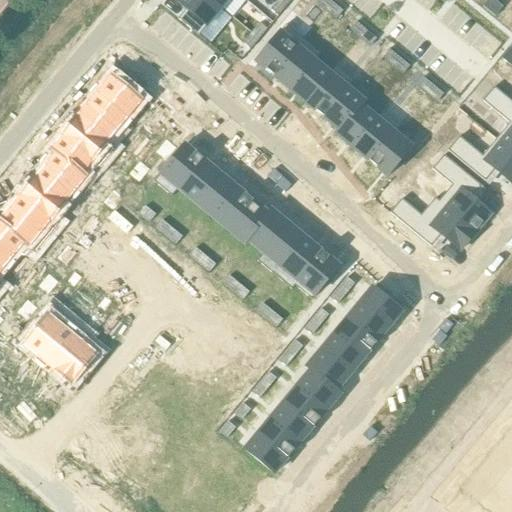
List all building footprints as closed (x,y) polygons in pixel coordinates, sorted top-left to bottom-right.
[(179,0),(177,3),(186,11),(178,20),(198,37),(221,9),(209,0),(179,0)] [(209,0),(221,9),(228,0),(209,0)] [(319,0),(316,4),(326,12),(333,4),(327,0),(319,0)] [(485,0),(481,5),(490,13),(499,0),(485,0)] [(507,0),(500,0),(490,13),(498,19),(511,3),(507,0)] [(279,1),(270,11),(278,17),(287,7),(279,1)] [(326,12),(336,20),(343,12),(333,4),(326,12)] [(350,31),(360,39),(366,31),(356,23),(350,31)] [(251,34),(259,41),(267,31),(259,24),(251,34)] [(286,26),(255,63),(272,77),(303,40),(286,26)] [(366,31),(360,39),(370,48),(376,40),(366,31)] [(250,50),(259,41),(251,34),(242,44),(250,50)] [(303,40),(272,77),(289,91),(314,61),(314,62),(320,55),(303,40)] [(390,51),(383,59),(393,67),(400,59),(390,51)] [(511,58),(506,54),(501,60),(511,67),(511,65),(511,58)] [(400,59),(393,67),(403,75),(410,67),(400,59)] [(314,61),(289,91),(306,105),(330,75),(329,74),(314,62),(314,61)] [(330,75),(306,105),(322,118),(347,89),(350,85),(351,86),(354,82),(335,67),(329,74),(330,75)] [(112,77),(97,95),(126,119),(133,110),(140,101),(112,77)] [(417,86),(427,95),(433,87),(423,78),(417,86)] [(483,80),(472,92),(483,101),(493,89),(483,80)] [(347,89),(322,118),(339,132),(360,106),(361,107),(367,100),(351,86),(350,85),(347,89)] [(427,95),(437,103),(443,95),(433,87),(427,95)] [(483,102),(482,102),(509,125),(496,141),(511,154),(511,103),(494,88),(493,89),(483,102)] [(97,95),(87,108),(119,135),(120,134),(116,131),(121,125),(126,119),(97,95)] [(339,132),(336,136),(353,150),(377,120),(361,107),(360,106),(339,132)] [(76,119),(75,120),(113,151),(114,151),(109,147),(114,141),(119,135),(87,108),(77,120),(76,119)] [(377,120),(353,150),(370,164),(394,134),(395,135),(401,127),(383,112),(377,120)] [(75,120),(61,137),(99,168),(106,160),(113,151),(75,120)] [(436,126),(427,136),(435,142),(443,133),(436,126)] [(394,134),(370,164),(387,178),(411,149),(395,135),(394,134)] [(427,136),(418,148),(429,157),(439,145),(435,142),(427,136)] [(62,138),(52,150),(88,180),(93,174),(98,168),(99,169),(99,168),(61,137),(62,138)] [(459,138),(447,152),(485,183),(495,171),(499,174),(511,185),(511,154),(496,141),(482,157),(459,138)] [(166,141),(161,147),(171,155),(176,149),(166,141)] [(160,176),(154,183),(171,197),(177,190),(202,160),(184,146),(160,176)] [(161,147),(156,154),(166,162),(171,155),(161,147)] [(56,155),(45,167),(74,191),(79,185),(84,179),(87,181),(88,180),(52,150),(51,151),(56,155)] [(444,157),(432,171),(451,187),(439,202),(435,199),(435,200),(475,234),(476,233),(475,232),(489,215),(475,203),(471,200),(481,187),(444,157)] [(202,160),(177,190),(194,204),(218,174),(202,160)] [(140,163),(135,169),(144,177),(149,171),(140,163)] [(34,179),(34,180),(64,205),(65,204),(64,203),(69,197),(74,191),(45,167),(35,180),(34,179)] [(135,169),(129,175),(139,183),(144,177),(135,169)] [(399,172),(393,179),(402,187),(409,180),(399,172)] [(218,174),(194,204),(210,217),(235,188),(218,174)] [(34,180),(20,196),(57,227),(57,226),(51,221),(57,213),(64,205),(34,180)] [(235,188),(210,217),(227,231),(252,202),(235,188)] [(114,191),(108,198),(118,206),(123,199),(114,191)] [(20,198),(10,210),(46,240),(52,233),(57,227),(20,196),(19,197),(20,198)] [(108,198),(103,204),(113,212),(118,206),(108,198)] [(402,200),(390,214),(431,248),(441,236),(445,240),(459,251),(460,251),(461,251),(475,234),(435,200),(421,216),(402,200)] [(252,202),(227,231),(244,245),(272,212),(271,211),(268,215),(252,202)] [(0,223),(35,253),(41,246),(46,240),(10,210),(5,216),(0,222),(0,223)] [(139,218),(148,225),(154,218),(145,210),(139,218)] [(272,212),(244,245),(245,246),(248,242),(264,255),(288,226),(272,212)] [(92,218),(87,224),(96,232),(102,225),(92,218)] [(0,223),(0,245),(13,256),(18,250),(23,244),(35,254),(35,253),(0,223)] [(87,224),(78,235),(87,243),(96,232),(87,224)] [(155,232),(164,239),(171,232),(162,224),(155,232)] [(264,255),(258,263),(274,276),(305,240),(288,226),(264,255)] [(171,232),(164,239),(174,247),(180,239),(171,232)] [(305,240),(274,276),(291,290),(294,287),(297,283),(321,253),(305,240)] [(0,245),(0,267),(2,269),(7,263),(13,256),(0,245)] [(68,247),(63,253),(72,261),(77,255),(68,247)] [(189,259),(198,267),(204,259),(195,251),(189,259)] [(63,253),(57,260),(67,267),(72,261),(63,253)] [(297,283),(294,287),(311,301),(339,268),(321,253),(297,283)] [(204,259),(198,267),(207,274),(213,267),(204,259)] [(75,274),(67,283),(74,288),(81,279),(75,274)] [(49,276),(44,282),(53,290),(58,283),(49,276)] [(222,287),(231,295),(238,287),(228,279),(222,287)] [(346,279),(338,289),(348,296),(356,287),(346,279)] [(44,282),(38,288),(48,296),(53,290),(44,282)] [(238,287),(231,295),(241,302),(247,294),(238,287)] [(338,289),(331,298),(340,306),(348,296),(338,289)] [(372,289),(358,305),(388,330),(401,313),(372,289)] [(105,298),(97,308),(104,313),(111,303),(105,298)] [(27,302),(22,308),(32,316),(37,310),(27,302)] [(112,304),(100,318),(120,334),(132,320),(113,305),(112,304)] [(358,305),(345,321),(375,345),(388,330),(358,305)] [(262,307),(255,314),(265,322),(271,314),(262,307)] [(22,308),(2,332),(16,343),(36,319),(32,316),(22,308)] [(53,308),(23,345),(32,351),(40,358),(70,322),(53,308)] [(320,311),(312,320),(322,328),(330,318),(320,311)] [(271,314),(265,322),(274,330),(280,322),(271,314)] [(312,320),(305,330),(314,337),(322,328),(312,320)] [(345,321),(332,337),(362,361),(375,345),(345,321)] [(70,322),(40,358),(47,365),(55,371),(54,372),(55,372),(85,335),(77,328),(70,322)] [(85,335),(55,372),(63,379),(70,385),(71,384),(72,385),(99,352),(83,339),(86,336),(85,335)] [(332,337),(319,352),(349,377),(362,361),(332,337)] [(294,342),(286,352),(296,359),(304,350),(294,342)] [(201,402),(139,351),(129,363),(190,414),(201,402)] [(286,352),(279,361),(288,369),(296,359),(286,352)] [(319,352),(306,368),(340,396),(340,395),(336,392),(349,377),(319,352)] [(309,372),(297,387),(326,412),(340,396),(306,368),(306,369),(309,372)] [(268,374),(260,383),(269,391),(277,382),(268,374)] [(135,379),(101,420),(186,491),(168,511),(236,511),(240,508),(241,509),(260,485),(226,457),(208,479),(202,475),(216,458),(137,392),(143,385),(135,379)] [(260,383),(252,393),(262,401),(269,391),(260,383)] [(297,387),(284,403),(313,427),(326,412),(297,387)] [(284,403),(271,419),(300,443),(313,427),(284,403)] [(242,405),(234,415),(243,423),(251,413),(242,405)] [(271,419),(258,434),(287,459),(300,443),(271,419)] [(227,424),(219,433),(228,441),(236,432),(227,424)] [(511,427),(509,425),(495,441),(511,455),(511,427)] [(258,434),(244,451),(274,475),(287,459),(258,434)] [(511,455),(495,441),(481,458),(511,483),(511,455)] [(511,483),(481,458),(466,477),(476,485),(469,494),(489,511),(497,502),(498,503),(511,485),(511,483)]
